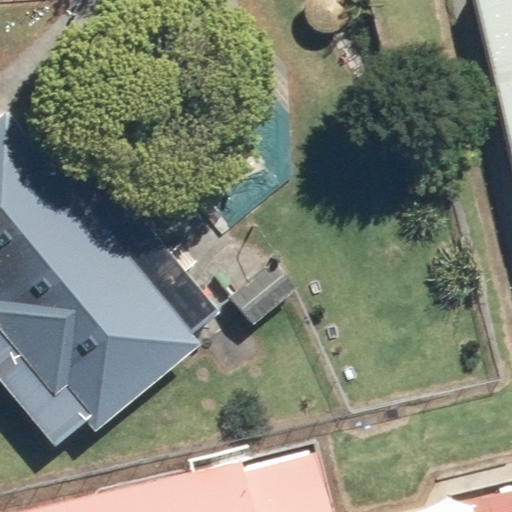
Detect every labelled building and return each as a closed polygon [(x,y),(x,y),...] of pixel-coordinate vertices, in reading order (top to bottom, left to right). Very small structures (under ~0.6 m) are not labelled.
[(511,0),(469,0),(511,196),(511,0)] [(210,338),(12,107),(0,117),(0,317),(98,432),(210,338)] [(270,260),(227,297),(253,328),(296,291),(270,260)] [(25,511),(305,511),(290,449),(25,511)] [(511,511),(511,478),(446,494),(450,511),(511,511)]
